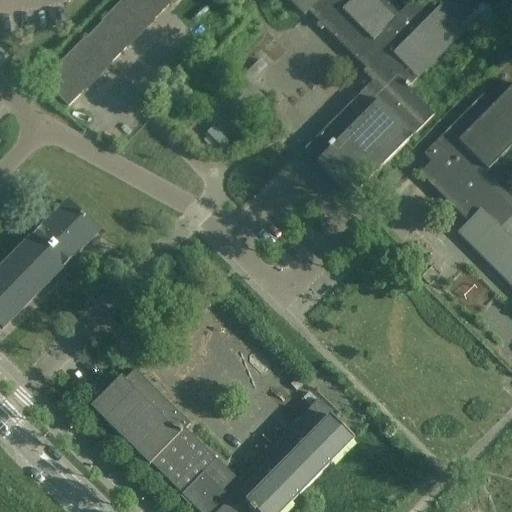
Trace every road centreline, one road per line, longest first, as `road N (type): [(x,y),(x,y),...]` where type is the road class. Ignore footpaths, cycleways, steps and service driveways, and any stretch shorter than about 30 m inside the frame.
road 1 (residential): [(277,296),(199,215),(44,134),(0,179)]
road 2 (tertiary): [(92,511),(0,420)]
